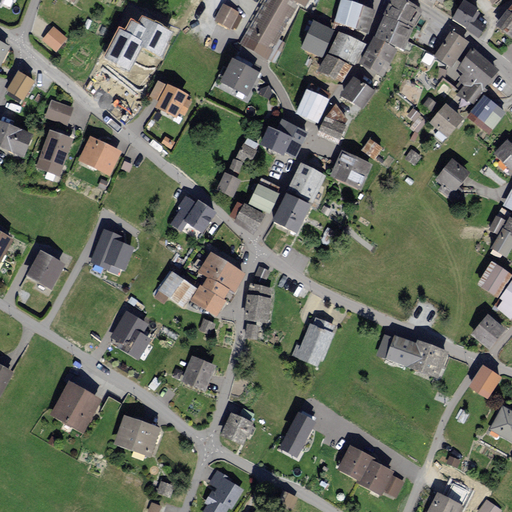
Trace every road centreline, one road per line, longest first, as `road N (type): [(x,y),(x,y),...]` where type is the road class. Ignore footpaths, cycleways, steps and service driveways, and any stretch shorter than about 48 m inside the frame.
road 1 (residential): [(19,47),(254,248)]
road 2 (residential): [(381,0),(359,60),(312,131),(254,248)]
road 3 (residential): [(254,248),(357,309),(484,363)]
road 4 (residential): [(0,305),(208,446)]
road 5 (residential): [(254,248),(208,446)]
road 6 (residential): [(408,511),(442,424),(484,363)]
road 7 (residential): [(208,446),(329,511)]
road 8 (tertiary): [(511,83),(406,0)]
